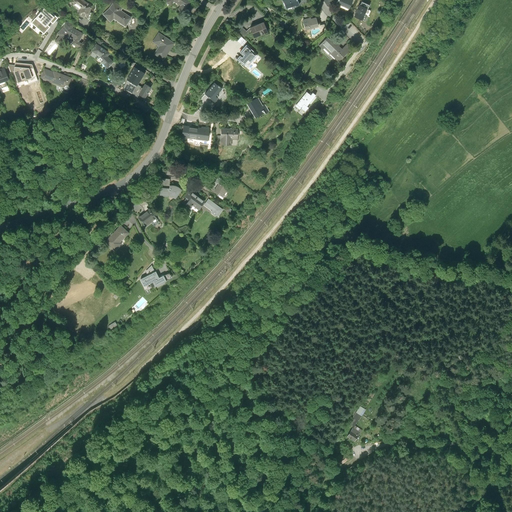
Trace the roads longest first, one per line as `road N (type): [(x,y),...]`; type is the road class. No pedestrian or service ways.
road 1 (residential): [(168,121),(150,159),(124,183),(0,229)]
road 2 (residential): [(168,121),(92,79),(31,57),(0,58)]
road 3 (track): [(114,196),(45,289),(38,343)]
road 4 (track): [(230,511),(302,441),(360,452)]
road 5 (residential): [(226,0),(170,112)]
